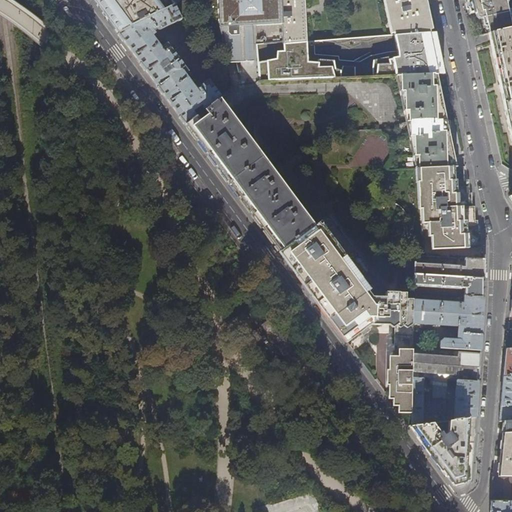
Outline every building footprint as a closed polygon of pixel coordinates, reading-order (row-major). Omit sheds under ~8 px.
[(92,0),(112,26),(117,33),(174,5),(185,0),(92,0)] [(283,44),(280,0),(217,0),(220,28),(267,25),(268,45),(283,44)] [(302,12),(300,0),(280,0),(283,44),(303,43),(302,12)] [(422,0),(386,0),(394,36),(429,34),(423,4),(422,0)] [(511,28),(504,0),(465,0),(466,3),(469,15),(475,14),(476,18),(479,20),(484,19),(487,33),(511,28)] [(158,31),(182,20),(174,5),(117,33),(149,75),(152,79),(180,60),(167,43),(161,47),(158,43),(161,41),(159,38),(154,42),(151,38),(152,37),(150,35),(156,32),(158,31)] [(511,32),(511,28),(487,33),(491,50),(511,144),(511,32)] [(347,66),(345,40),(303,43),(283,44),(268,45),(258,46),(260,81),(395,76),(403,76),(403,77),(436,76),(436,74),(446,74),(441,54),(437,33),(429,34),(394,36),(387,37),(393,63),(347,66)] [(224,46),(221,36),(211,38),(213,48),(224,46)] [(260,81),(258,46),(258,44),(242,45),(245,84),(260,82),(260,81)] [(192,77),(189,74),(190,73),(180,60),(152,79),(154,83),(185,125),(220,99),(222,97),(206,76),(194,85),(197,88),(193,91),(192,89),(194,88),(188,81),(192,77)] [(445,118),(436,76),(403,77),(403,76),(395,76),(415,168),(418,168),(456,166),(445,118)] [(44,92),(35,93),(37,117),(46,116),(44,92)] [(314,226),(220,99),(185,125),(192,134),(224,177),(279,251),(314,226)] [(472,206),(471,193),(469,193),(469,180),(464,180),(464,166),(456,166),(418,168),(419,182),(420,182),(421,209),(422,209),(422,236),(431,236),(431,250),(481,248),(480,234),(478,234),(477,221),(475,221),(474,206),(472,206)] [(380,282),(329,215),(314,226),(279,251),(347,342),(369,325),(384,326),(384,324),(394,325),(393,356),(390,357),(390,366),(388,366),(388,390),(390,390),(390,399),(394,399),(395,406),(400,406),(400,413),(411,414),(411,379),(412,356),(412,333),(412,325),(412,313),(413,301),(404,301),(405,298),(376,297),(370,290),(380,282)] [(483,269),(483,260),(464,259),(464,265),(460,265),(460,266),(414,264),(413,275),(483,279),(483,269)] [(483,285),(483,279),(413,275),(413,287),(460,290),(461,288),(464,288),(464,297),(483,297),(483,285)] [(483,308),(483,301),(483,297),(464,297),(463,305),(460,305),(460,303),(413,301),(412,313),(482,316),(483,308)] [(482,323),(482,316),(412,313),(412,325),(462,327),(461,343),(460,344),(457,344),(458,341),(443,340),(440,343),(439,349),(480,351),(481,337),(482,323)] [(511,348),(505,349),(504,362),(503,377),(511,375),(511,348)] [(479,368),(480,354),(464,353),(464,358),(412,356),(411,379),(421,379),(431,380),(446,380),(455,381),(478,381),(479,368)] [(338,380),(331,370),(331,371),(325,375),(332,384),(337,380),(338,380)] [(511,375),(503,377),(501,391),(500,406),(511,404),(511,375)] [(443,417),(444,401),(422,405),(422,402),(424,401),(424,399),(422,399),(421,379),(411,379),(411,414),(411,426),(432,423),(447,421),(447,417),(443,417)] [(444,397),(446,380),(431,380),(432,399),(444,397)] [(477,398),(478,381),(455,381),(453,420),(468,418),(475,417),(477,398)] [(288,395),(281,399),(284,403),(283,405),(285,407),(286,408),(286,407),(289,411),(296,406),(288,395)] [(511,404),(500,406),(499,415),(498,421),(511,419),(511,404)] [(467,438),(468,418),(453,420),(448,421),(447,428),(439,428),(437,430),(432,423),(411,426),(410,426),(429,453),(453,485),(465,482),(467,438)] [(511,419),(498,421),(498,429),(497,433),(511,432),(511,419)] [(511,432),(497,433),(495,455),(494,467),(511,467),(511,466),(511,432)] [(511,476),(493,477),(492,483),(490,500),(511,500),(511,476)] [(508,511),(509,505),(511,504),(511,500),(490,500),(489,511),(508,511)]
